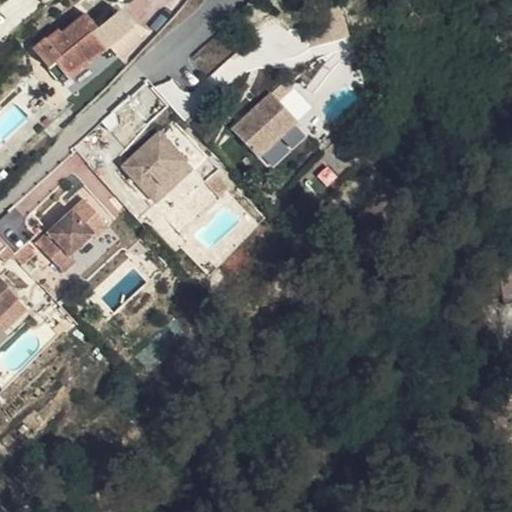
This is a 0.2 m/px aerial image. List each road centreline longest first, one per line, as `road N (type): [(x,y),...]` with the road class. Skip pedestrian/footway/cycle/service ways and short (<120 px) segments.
road 1 (primary): [(0,399),(128,230),(374,0)]
road 2 (primary): [(342,0),(106,221),(0,361)]
road 3 (residential): [(223,0),(0,201)]
